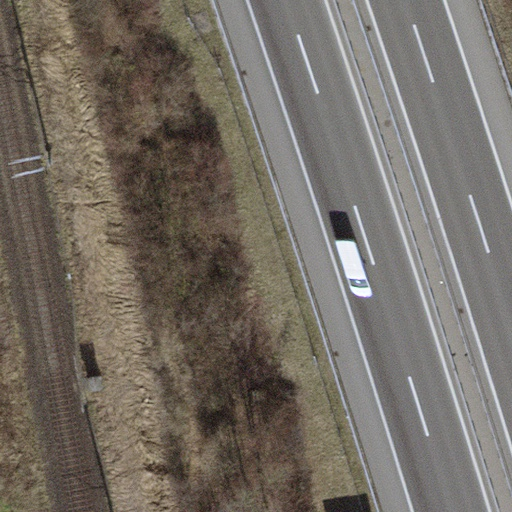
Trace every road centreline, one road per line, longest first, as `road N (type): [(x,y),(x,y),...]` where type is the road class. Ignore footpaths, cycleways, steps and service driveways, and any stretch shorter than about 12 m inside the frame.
road 1 (motorway): [(286,0),(452,511)]
road 2 (motorway): [(511,325),(404,0)]
